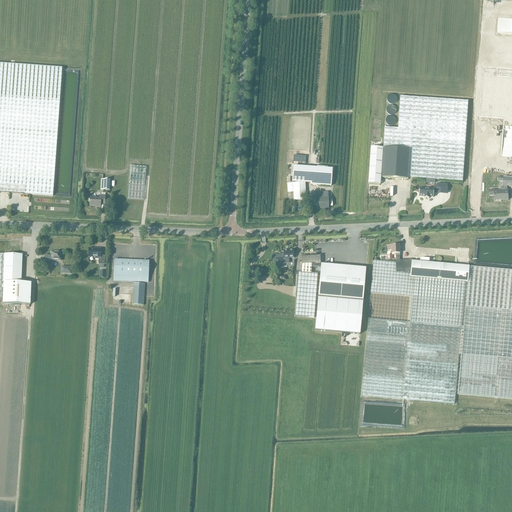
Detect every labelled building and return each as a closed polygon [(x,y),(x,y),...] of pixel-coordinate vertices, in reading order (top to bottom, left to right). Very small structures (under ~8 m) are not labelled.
[(0,192),(53,196),(63,68),(0,63),(0,192)] [(511,68),(482,66),(479,117),(504,119),(503,129),(511,129),(511,68)] [(385,128),(383,148),(384,148),(399,149),(410,150),(409,177),(463,181),(467,124),(468,101),(400,97),(398,124),(398,128),(385,128)] [(371,147),(368,183),(380,184),(381,172),(382,172),(384,148),(383,148),(371,147)] [(382,172),(382,178),(409,180),(409,177),(410,150),(399,149),(384,148),(382,172)] [(127,199),(144,200),(146,166),(130,166),(127,199)] [(311,183),(311,184),(331,186),(332,169),(312,167),(311,183)] [(305,183),(293,184),(293,192),(294,200),(306,200),(305,183)] [(447,185),(437,184),(436,193),(446,193),(447,185)] [(494,190),(489,191),(489,196),(494,196),(494,199),(501,199),(501,200),(509,200),(508,191),(507,191),(507,187),(503,186),(503,187),(501,187),(501,191),(494,191),(494,190)] [(433,192),(434,189),(419,188),(419,196),(424,197),(424,198),(429,199),(429,197),(433,197),(433,192)] [(317,209),(329,208),(328,192),(316,193),(317,209)] [(96,207),(100,207),(101,204),(105,204),(105,196),(99,196),(99,198),(90,198),(90,206),(96,206),(96,207)] [(391,246),(388,246),(388,251),(391,251),(392,254),(396,254),(396,261),(396,263),(396,273),(411,272),(412,261),(412,260),(400,261),(399,256),(400,256),(399,245),(391,245),(391,246)] [(102,257),(102,250),(94,250),(94,249),(89,248),(89,257),(96,257),(96,259),(99,259),(99,265),(105,265),(106,257),(102,257)] [(293,250),(283,250),(283,255),(279,255),(273,255),(273,258),(274,262),(278,262),(278,264),(284,263),(289,263),(289,258),(294,258),(293,250)] [(51,260),(61,260),(61,252),(52,252),(51,260)] [(22,283),(22,255),(4,255),(3,282),(4,283),(22,283)] [(320,256),(301,257),(302,264),(301,264),(301,265),(302,265),(312,264),(312,267),(321,268),(321,265),(321,264),(320,256),(321,256),(320,256)] [(114,260),(113,281),(148,282),(149,262),(114,260)] [(411,272),(410,277),(441,280),(442,264),(412,261),(411,272)] [(295,316),(314,318),(318,274),(311,273),(312,267),(312,264),(302,265),(301,273),(298,272),(295,316)] [(442,264),(441,280),(466,282),(468,282),(469,267),(442,264)] [(360,334),(366,269),(365,268),(358,268),(343,266),(336,266),(321,265),(315,330),(341,333),(360,334)] [(461,355),(458,394),(494,398),(511,399),(511,270),(469,267),(468,282),(461,355)] [(374,274),(363,402),(453,410),(465,283),(374,274)] [(31,305),(31,283),(22,283),(4,283),(3,304),(31,305)] [(145,284),(134,284),(133,305),(143,305),(145,284)]
